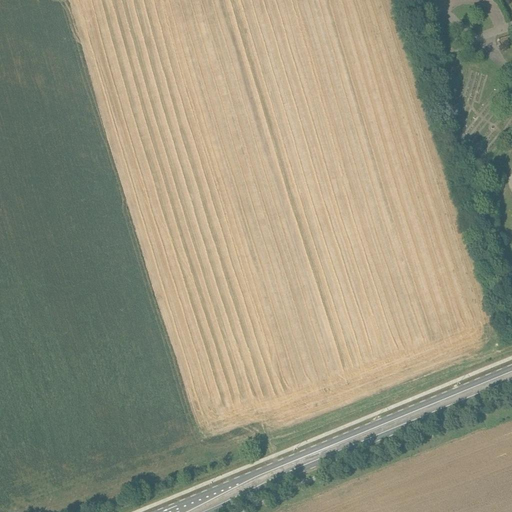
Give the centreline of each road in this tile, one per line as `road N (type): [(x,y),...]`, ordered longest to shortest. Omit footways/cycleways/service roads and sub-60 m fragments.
road 1 (primary): [(511,367),(162,511)]
road 2 (primary): [(209,511),(511,382)]
